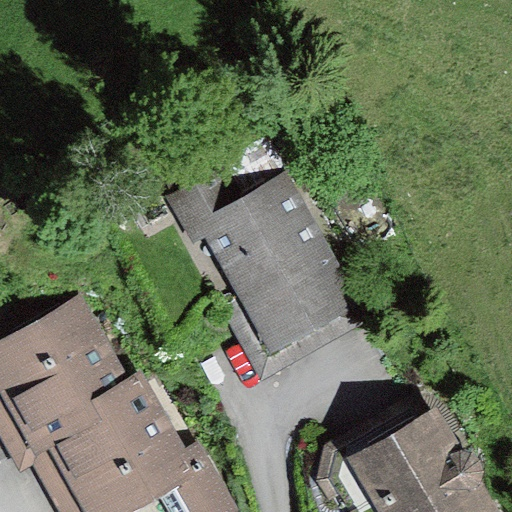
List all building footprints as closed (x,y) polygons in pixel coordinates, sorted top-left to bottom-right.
[(225,167),(168,198),(193,243),(209,234),(239,289),(272,349),(361,300),(289,171),(241,197),(225,167)] [(272,349),(239,289),(217,301),(262,382),(373,322),(361,300),(272,349)] [(84,295),(0,340),(0,388),(34,452),(50,444),(138,394),(84,295)] [(138,394),(50,444),(88,511),(125,511),(142,503),(167,488),(180,511),(233,511),(240,508),(202,441),(186,450),(151,387),(138,394)] [(34,452),(0,388),(0,433),(20,470),(33,463),(59,511),(88,511),(50,444),(34,452)] [(349,460),(435,408),(426,391),(326,446),(316,480),(329,502),(347,493),(339,479),(349,460)] [(435,408),(349,460),(339,479),(347,493),(364,483),(381,511),(499,511),(481,482),(485,473),(482,461),(472,453),(463,453),(435,408)]
